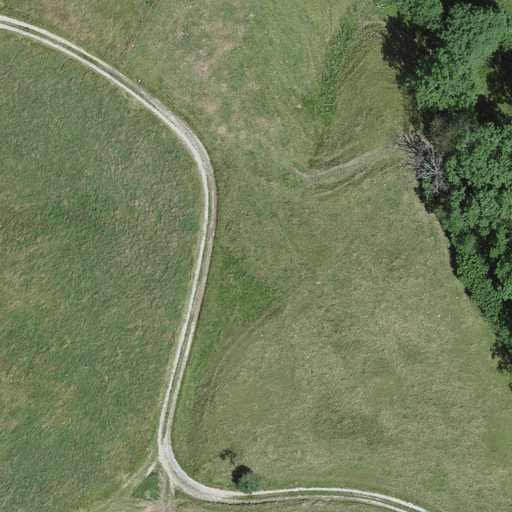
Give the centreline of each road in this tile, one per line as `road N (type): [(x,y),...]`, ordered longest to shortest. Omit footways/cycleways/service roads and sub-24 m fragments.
road 1 (track): [(405,511),(320,497),(221,500),(185,488),(166,457),(165,430),(211,197),(203,156),(168,115),(114,74)]
road 2 (track): [(0,25),(52,40),(114,74)]
